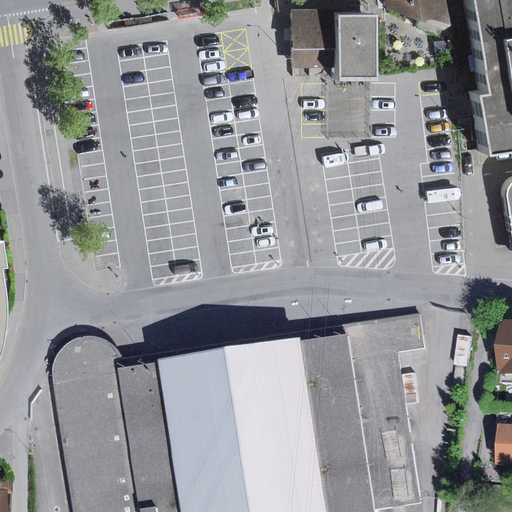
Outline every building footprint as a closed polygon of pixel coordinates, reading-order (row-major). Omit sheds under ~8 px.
[(440,0),(380,0),(382,7),(415,20),(443,15),(440,0)] [(461,92),(471,151),(511,144),(511,0),(457,0),(471,91),(461,92)] [(201,5),(174,9),(175,17),(202,14),(201,5)] [(301,9),(288,9),(289,67),(331,67),(331,79),(372,79),(372,13),(331,14),(331,9),(301,9)] [(511,176),(510,177),(506,179),(503,183),(501,187),(501,192),(510,260),(511,259),(511,176)] [(422,316),(127,361),(121,351),(112,343),(101,339),(89,338),(78,342),(68,348),(62,358),(59,369),(59,381),(79,511),(382,511),(423,505),(400,353),(427,349),(422,316)] [(511,318),(501,318),(497,372),(511,372),(511,318)] [(511,464),(511,424),(497,424),(495,464),(511,464)] [(13,492),(13,482),(0,481),(0,491),(9,492),(13,492)] [(0,511),(8,511),(9,492),(0,491),(0,511)]
